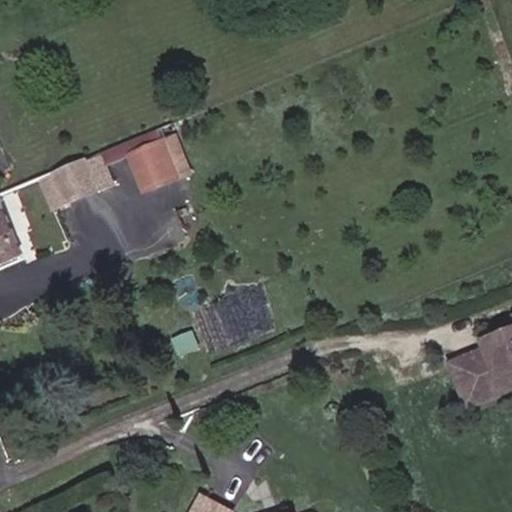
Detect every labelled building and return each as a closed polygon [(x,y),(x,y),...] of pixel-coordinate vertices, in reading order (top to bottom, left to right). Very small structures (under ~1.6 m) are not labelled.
[(169,150),(139,162),(152,197),(183,184),(169,150)] [(117,188),(105,159),(91,164),(103,193),(117,188)] [(91,164),(60,176),(71,206),(103,193),(91,164)] [(71,206),(60,176),(46,182),(57,211),(71,206)] [(2,199),(0,199),(0,219),(8,216),(2,199)] [(0,270),(25,261),(8,216),(0,219),(0,270)] [(506,384),(511,381),(511,337),(493,345),(494,352),(458,367),(474,407),(509,394),(506,384)]
